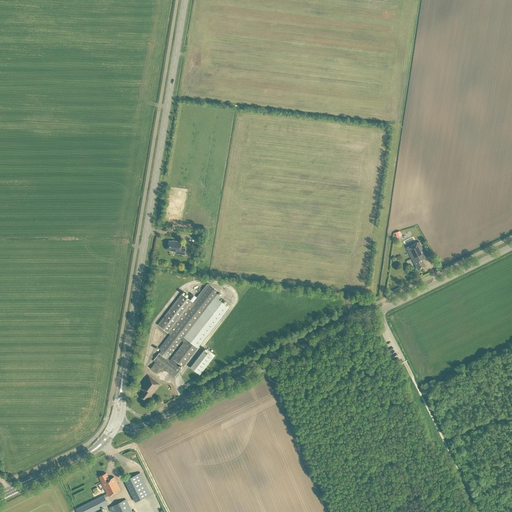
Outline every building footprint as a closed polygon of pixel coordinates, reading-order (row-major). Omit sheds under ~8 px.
[(402,237),(404,242),(412,238),(409,233),(402,237)] [(169,241),(167,250),(176,252),(176,253),(185,255),(186,248),(181,248),(182,242),(172,240),(172,241),(169,241)] [(419,242),(406,248),(414,265),(415,264),(417,269),(425,266),(422,259),(426,257),(419,242)] [(161,350),(159,352),(153,360),(155,362),(150,368),(156,372),(161,366),(175,377),(181,369),(178,367),(180,365),(183,366),(198,347),(202,341),(229,307),(219,299),(221,297),(217,294),(219,292),(209,284),(206,284),(193,302),(182,293),(157,325),(170,334),(159,348),(161,350)] [(213,357),(204,350),(190,367),(200,375),(213,357)] [(143,391),(139,396),(146,401),(149,397),(150,397),(160,384),(148,375),(139,388),(143,391)] [(120,490),(114,477),(109,479),(106,473),(99,476),(102,482),(101,483),(107,494),(104,495),(103,495),(76,508),(77,511),(91,511),(108,504),(105,497),(108,496),(120,490)] [(140,473),(127,479),(138,500),(150,494),(140,473)] [(138,500),(127,479),(124,480),(135,502),(138,500)] [(131,511),(126,499),(109,507),(111,511),(114,511),(131,511)]
